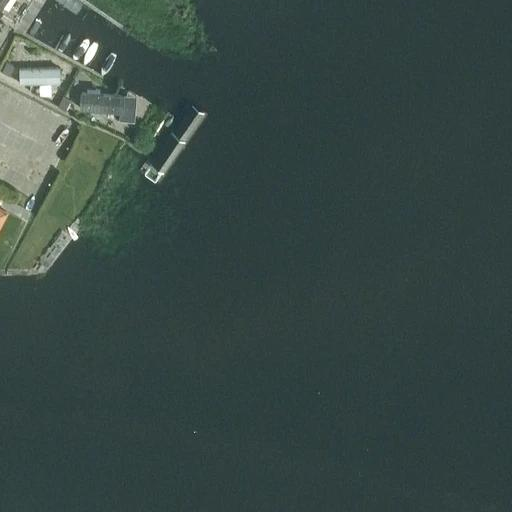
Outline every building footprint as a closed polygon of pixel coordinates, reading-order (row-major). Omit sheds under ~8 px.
[(18,0),(0,0),(0,6),(10,13),(18,0)] [(6,62),(1,71),(8,75),(13,66),(6,62)] [(58,67),(17,68),(18,84),(59,83),(58,67)] [(62,97),(57,107),(64,110),(69,100),(62,97)] [(118,100),(73,98),(73,114),(119,116),(118,100)] [(163,170),(204,111),(192,102),(150,162),(163,170)] [(0,200),(0,223),(9,205),(0,200)]
